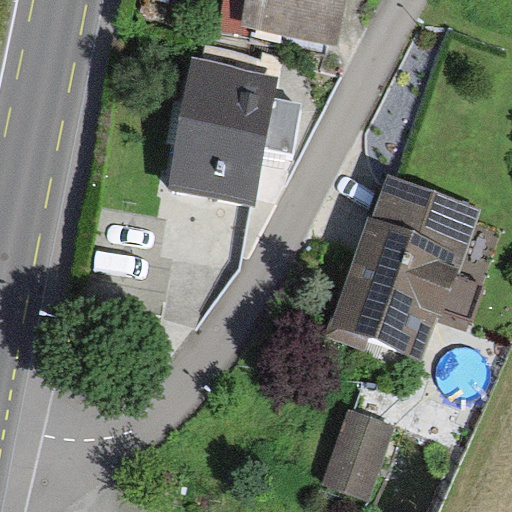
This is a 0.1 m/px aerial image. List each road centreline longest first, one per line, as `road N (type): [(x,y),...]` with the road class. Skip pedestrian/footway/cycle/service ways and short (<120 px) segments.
road 1 (residential): [(0,435),(55,439),(108,431),(143,415),(261,271),(358,74),(404,0)]
road 2 (primary): [(59,0),(0,289)]
